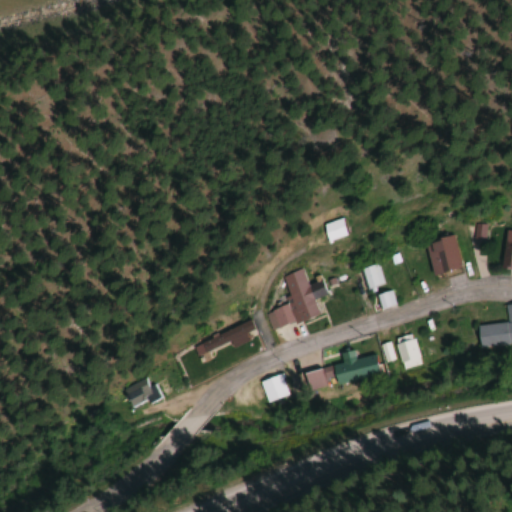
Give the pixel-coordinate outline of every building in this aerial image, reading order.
[(319,222),(322,239),(342,236),(339,219),(319,222)] [(511,230),(501,230),(499,269),(511,269),(511,230)] [(431,275),(459,267),(449,233),(421,242),(431,275)] [(364,288),(381,283),(375,263),(358,268),(364,288)] [(278,275),(288,302),(266,310),(273,329),(317,313),(312,300),(325,295),(320,280),(305,285),(299,268),(278,275)] [(393,305),(390,290),(375,294),(378,308),(393,305)] [(511,332),(511,303),(505,304),(507,322),(476,325),(478,347),(511,343),(510,333),(511,332)] [(228,345),(230,349),(245,342),(241,334),(251,330),(247,319),(188,345),(195,360),(228,345)] [(420,364),(411,333),(392,339),(401,369),(420,364)] [(330,366),(333,383),(378,374),(374,354),(352,359),(351,350),(339,353),(341,364),(330,366)] [(324,388),(318,368),(301,373),(307,393),(324,388)] [(264,404),(286,398),(280,374),(258,380),(264,404)] [(146,384),(145,379),(119,387),(126,409),(158,398),(153,382),(146,384)]
